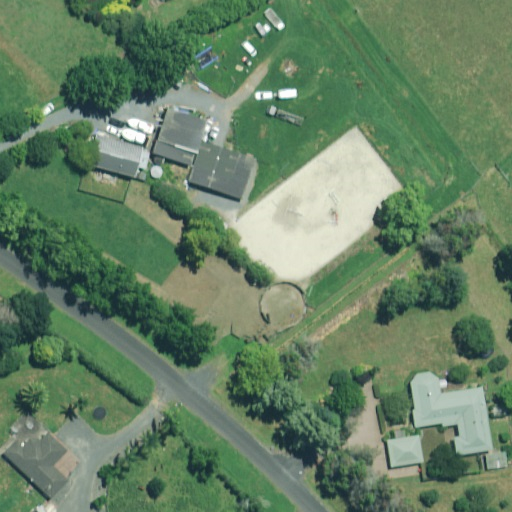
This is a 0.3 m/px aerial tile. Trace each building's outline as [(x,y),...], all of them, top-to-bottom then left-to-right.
[(205,123),(166,110),(151,154),(191,167),(186,182),(241,200),(254,161),(199,142),(205,123)] [(148,154),(139,151),(140,149),(95,137),(87,166),(132,178),(134,168),(144,171),(148,154)] [(439,394),(436,372),(408,375),(415,428),(441,424),(442,427),(457,425),(458,437),(454,438),(456,456),(490,451),(482,389),(439,394)] [(66,452),(47,434),(38,443),(32,437),(22,448),(15,441),(3,454),(50,500),(67,482),(51,467),(66,452)] [(417,436),(385,441),(390,469),(421,464),(417,436)]
